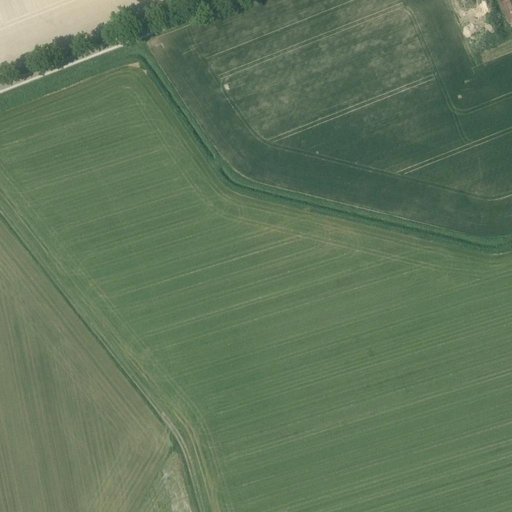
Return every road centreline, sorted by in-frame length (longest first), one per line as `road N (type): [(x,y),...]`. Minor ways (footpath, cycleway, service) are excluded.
road 1 (track): [(200,511),(181,444),(0,214)]
road 2 (unclassified): [(0,89),(228,0)]
